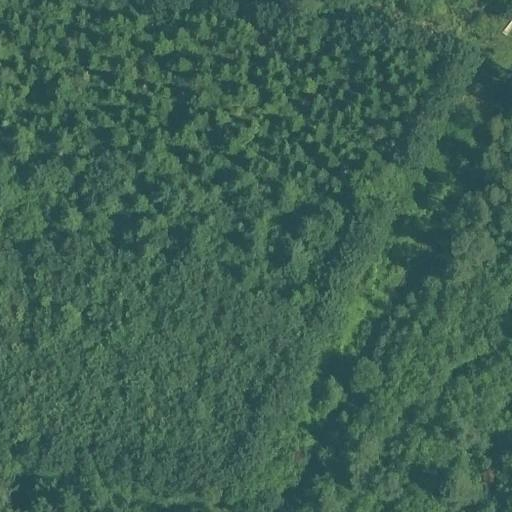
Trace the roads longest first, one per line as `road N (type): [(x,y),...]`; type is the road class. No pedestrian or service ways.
road 1 (track): [(511,71),(284,511)]
road 2 (track): [(201,511),(0,476)]
